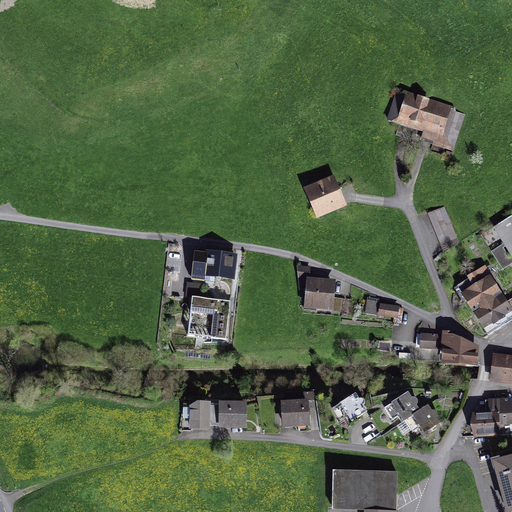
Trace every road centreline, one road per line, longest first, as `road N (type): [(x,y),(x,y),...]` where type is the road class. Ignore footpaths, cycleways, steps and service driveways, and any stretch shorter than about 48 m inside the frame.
road 1 (unclassified): [(487,346),(303,259),(0,216)]
road 2 (residential): [(442,459),(482,385),(487,346)]
